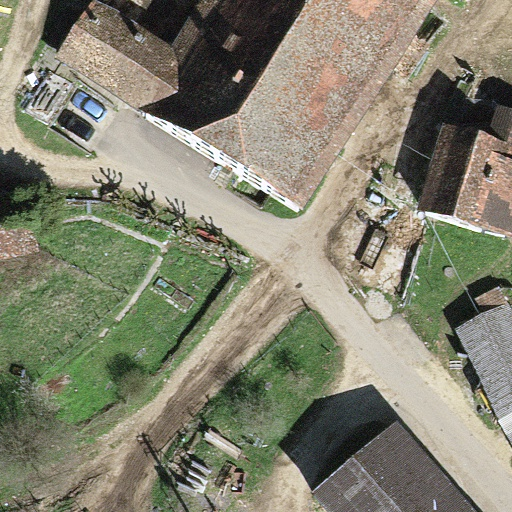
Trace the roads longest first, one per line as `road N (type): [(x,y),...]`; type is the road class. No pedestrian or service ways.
road 1 (track): [(484,0),(298,266),(117,465),(0,492)]
road 2 (unclassified): [(511,506),(298,266),(205,198),(125,159),(0,154)]
road 3 (track): [(383,363),(278,511)]
